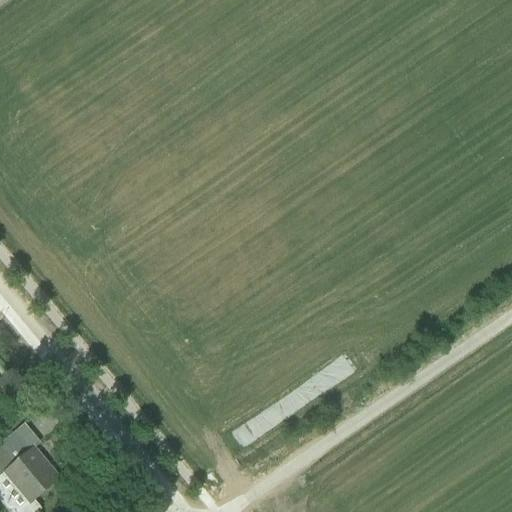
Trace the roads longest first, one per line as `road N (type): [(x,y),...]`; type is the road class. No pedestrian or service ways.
road 1 (unclassified): [(511,317),(226,511)]
road 2 (tertiary): [(176,506),(0,295)]
